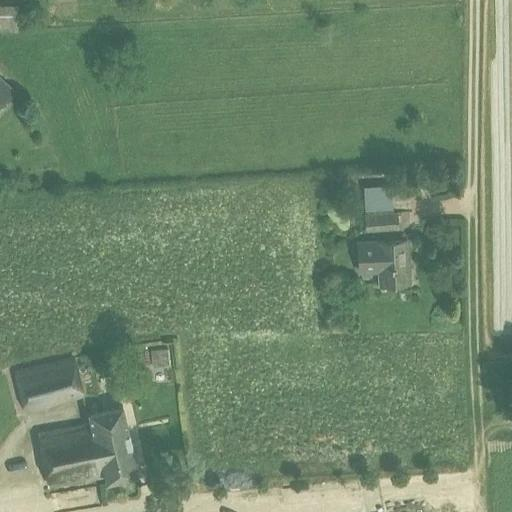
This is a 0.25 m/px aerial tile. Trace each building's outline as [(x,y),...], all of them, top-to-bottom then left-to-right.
[(0,8),(0,32),(18,32),(18,8),(0,8)] [(0,103),(13,91),(0,77),(0,103)] [(364,198),(365,212),(385,212),(384,198),(383,198),(365,198),(364,198)] [(385,212),(365,212),(364,212),(365,231),(398,230),(398,211),(385,212)] [(407,240),(358,242),(360,273),(380,272),(380,285),(409,283),(407,240)] [(468,470),(464,334),(362,337),(363,370),(330,371),(331,408),(315,408),(316,440),(272,441),(273,475),(468,470)] [(16,370),(25,410),(83,397),(74,357),(16,370)] [(90,422),(101,475),(102,482),(138,475),(123,405),(88,412),(90,422)] [(101,475),(90,422),(38,432),(49,486),(101,475)]
